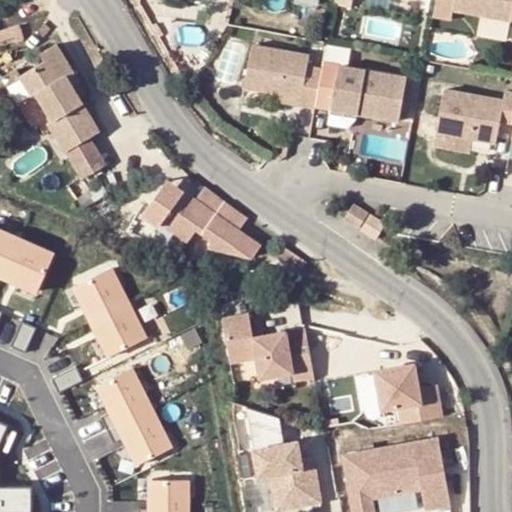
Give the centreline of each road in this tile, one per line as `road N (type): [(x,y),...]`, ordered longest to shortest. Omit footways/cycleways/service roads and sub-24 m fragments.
road 1 (residential): [(492,511),(485,401),(458,339),(260,194)]
road 2 (residential): [(260,194),(183,146),(92,0)]
road 3 (residential): [(511,214),(310,174),(260,194)]
road 4 (residential): [(0,361),(34,383),(86,483),(89,511)]
